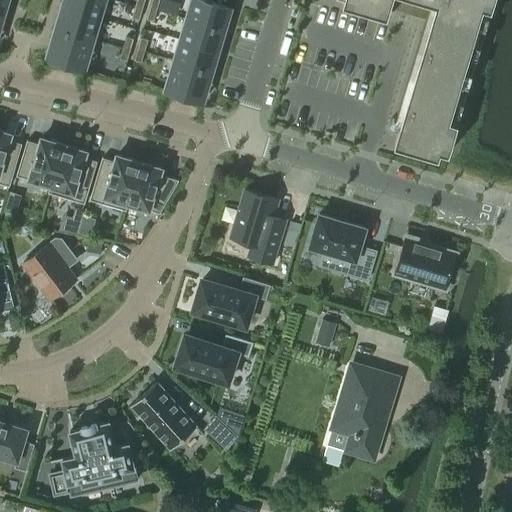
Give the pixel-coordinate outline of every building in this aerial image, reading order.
[(64,0),(62,6),(99,17),(104,0),(64,0)] [(151,0),(149,7),(157,9),(159,0),(151,0)] [(206,0),(192,0),(187,18),(224,29),(230,7),(206,0)] [(394,143),(438,156),(440,149),(449,152),(449,149),(448,149),(448,150),(441,148),(449,120),(456,122),(456,123),(457,123),(458,121),(457,120),(456,121),(449,119),(457,91),(465,93),(464,94),(466,94),(466,92),(465,91),(465,92),(458,90),(466,62),(473,64),(473,65),(474,65),(475,63),(474,63),(466,61),(475,34),(482,36),(483,37),(484,34),(482,34),(482,35),(475,33),(483,5),(490,7),(490,8),(491,8),(492,6),(491,5),(491,6),(483,4),(484,0),(343,0),(343,3),(387,16),(390,7),(407,13),(410,0),(426,0),(436,3),(400,123),(394,143)] [(139,19),(143,8),(135,5),(131,17),(139,19)] [(56,27),(93,38),(99,17),(62,6),(56,27)] [(154,21),(157,9),(149,7),(146,18),(154,21)] [(217,50),(224,29),(187,18),(181,39),(217,50)] [(86,60),(93,38),(56,27),(50,49),(86,60)] [(126,35),(122,47),(130,49),(134,38),(126,35)] [(140,36),(137,48),(145,50),(148,39),(140,36)] [(174,60),(211,70),(217,50),(181,39),(174,60)] [(119,59),(127,61),(130,49),(122,47),(119,59)] [(137,48),(134,60),(141,62),(145,50),(137,48)] [(205,92),(211,70),(174,60),(168,81),(205,92)] [(0,129),(0,181),(9,185),(22,143),(9,139),(11,133),(0,129)] [(40,143),(27,139),(17,174),(50,184),(48,191),(49,192),(64,143),(41,137),(40,143)] [(86,150),(64,143),(49,192),(84,202),(97,160),(84,156),(86,150)] [(125,209),(139,161),(117,154),(115,160),(102,156),(90,198),(125,209)] [(139,161),(125,209),(126,209),(128,202),(159,212),(178,179),(160,173),(161,167),(139,161)] [(245,188),(230,236),(251,242),(247,254),(273,262),(286,219),(273,215),(278,198),(245,188)] [(319,213),(309,245),(350,257),(345,272),(367,279),(376,250),(360,245),(365,226),(319,213)] [(393,273),(415,279),(445,288),(456,252),(404,236),(393,273)] [(55,237),(23,262),(50,298),(76,278),(67,266),(76,258),(61,238),(55,237)] [(202,278),(193,309),(245,324),(254,295),(265,298),(270,284),(243,275),(239,289),(202,278)] [(15,308),(8,277),(0,277),(0,308),(13,307),(13,308),(15,308)] [(176,364),(227,381),(237,352),(248,356),(253,341),(226,333),(222,345),(185,333),(176,364)] [(352,363),(334,424),(328,443),(373,456),(383,422),(380,421),(394,375),(352,363)] [(171,447),(196,424),(157,380),(131,403),(171,447)] [(215,415),(203,430),(223,448),(236,434),(215,415)] [(26,470),(34,443),(23,439),(26,428),(11,423),(0,419),(0,453),(16,458),(14,466),(26,470)] [(70,431),(71,431),(76,455),(64,458),(62,458),(62,460),(63,460),(65,470),(52,473),(51,474),(51,473),(49,474),(50,476),(54,492),(54,494),(56,493),(70,489),(71,493),(71,495),(73,494),(135,478),(135,479),(137,478),(136,476),(128,444),(128,442),(126,442),(126,443),(114,446),(108,422),(109,422),(108,420),(106,420),(106,421),(97,423),(96,420),(81,424),(82,426),(72,429),(72,428),(70,429),(70,431)]
